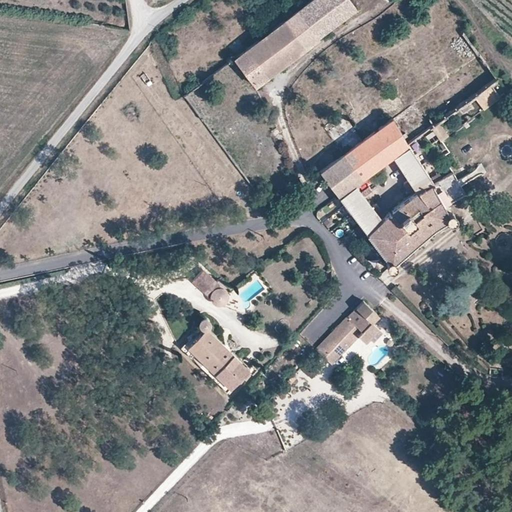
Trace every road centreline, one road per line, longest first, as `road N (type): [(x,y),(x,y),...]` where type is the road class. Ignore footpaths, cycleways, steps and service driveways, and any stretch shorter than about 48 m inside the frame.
road 1 (unclassified): [(313,218),(267,219),(0,271)]
road 2 (unclassified): [(187,0),(150,28),(0,209)]
road 3 (unclassified): [(393,0),(326,43),(287,84),(279,110),(305,166),(313,218)]
road 4 (unclassified): [(511,381),(477,378),(356,272),(313,218)]
